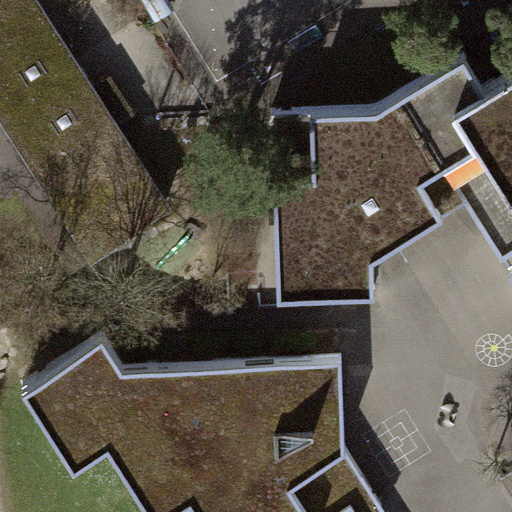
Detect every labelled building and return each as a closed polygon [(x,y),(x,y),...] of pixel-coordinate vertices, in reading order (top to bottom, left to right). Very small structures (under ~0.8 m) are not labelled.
[(36,0),(0,0),(0,106),(94,250),(168,201),(36,0)] [(412,81),(464,164),(511,133),(511,65),(485,83),(464,50),(412,81)] [(375,252),(478,186),(464,164),(412,81),(378,102),(273,108),(279,290),(375,287),(375,252)] [(511,133),(464,164),(478,186),(506,228),(511,224),(511,246),(503,253),(511,266),(511,133)] [(104,329),(24,379),(74,461),(109,439),(154,511),(163,511),(191,495),(201,511),(370,511),(384,504),(345,443),(343,354),(123,361),(104,329)]
